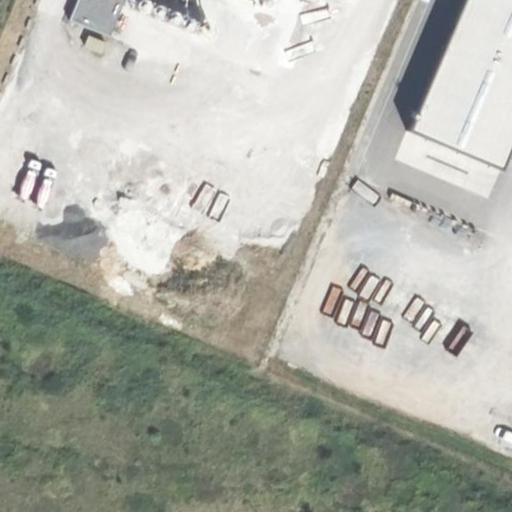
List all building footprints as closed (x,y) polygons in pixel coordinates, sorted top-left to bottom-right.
[(78,0),(71,19),(112,35),(125,0),(78,0)] [(152,5),(151,2),(149,0),(138,0),(138,1),(137,4),(136,6),(137,9),(138,11),(140,12),(142,13),(145,14),(147,13),(149,12),(151,10),(152,8),(152,5)] [(511,0),(469,0),(421,116),(511,153),(511,152),(511,0)] [(156,17),(158,18),(160,17),(162,16),(164,15),(165,13),(165,10),(164,8),(163,6),(161,5),(159,4),(157,4),(155,5),(153,7),(152,8),(152,11),(152,13),(153,15),(154,16),(156,17)] [(179,15),(178,13),(176,11),(174,10),(172,9),(169,10),(167,11),(166,12),(164,14),(164,17),(165,19),(166,21),(167,23),(170,24),(172,24),(174,24),(176,22),(178,20),(179,18),(179,15)]
